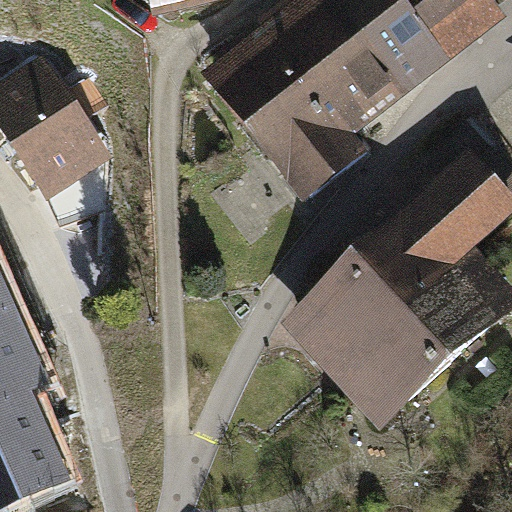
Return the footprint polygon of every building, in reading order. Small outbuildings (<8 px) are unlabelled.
[(148,0),(153,20),(231,3),(230,0),(148,0)] [(305,0),(207,78),(246,127),(407,0),(305,0)] [(489,0),(407,0),(246,127),(260,144),(303,198),(366,148),(354,133),(502,16),(495,7),(489,0)] [(42,60),(0,87),(0,136),(4,142),(44,203),(94,170),(108,160),(42,60)] [(320,369),(332,382),(480,249),(511,219),(511,164),(494,145),(479,159),(473,152),(280,325),(320,369)] [(94,170),(44,203),(56,229),(107,209),(94,170)] [(511,309),(511,284),(480,249),(332,382),(341,392),(376,431),(511,309)] [(41,390),(8,314),(0,317),(0,406),(22,397),(41,390)] [(0,511),(61,486),(22,397),(0,406),(0,511)]
